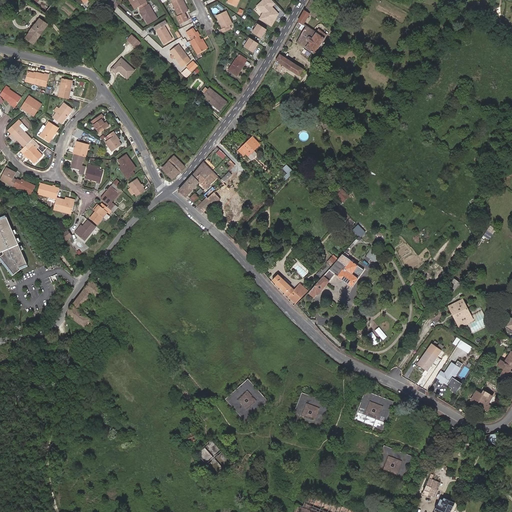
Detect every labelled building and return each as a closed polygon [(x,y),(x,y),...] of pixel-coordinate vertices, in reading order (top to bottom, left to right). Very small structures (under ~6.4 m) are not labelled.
[(128,0),(134,10),(138,7),(147,2),(145,0),(128,0)] [(189,11),(183,0),(170,0),(178,16),(176,17),(180,24),(188,20),(184,13),(189,11)] [(275,4),(270,0),(261,0),(255,6),(262,13),(258,19),(271,27),(278,14),(272,7),(275,4)] [(158,19),(149,4),(148,4),(147,2),(138,7),(140,9),(139,10),(141,12),(140,13),(143,18),(144,18),(145,20),(148,25),(158,19)] [(303,25),(310,14),(305,10),(298,22),(303,25)] [(233,24),(226,11),(216,16),(222,29),(219,30),(221,34),(231,29),(230,26),(233,24)] [(38,38),(43,31),(47,25),(40,20),(35,26),(30,32),(31,32),(26,38),(34,44),(38,37),(38,38)] [(173,40),(164,26),(167,24),(165,21),(154,27),(156,31),(157,30),(160,35),(159,36),(164,44),(173,40)] [(267,30),(258,24),(252,32),(261,38),(267,30)] [(314,54),(325,39),(324,38),(326,35),(322,32),(318,30),(316,33),(307,26),(298,42),(306,48),(314,54)] [(206,49),(201,40),(199,36),(200,36),(198,32),(196,33),(193,29),(186,33),(191,41),(190,42),(191,44),(197,54),(206,49)] [(140,43),(132,36),(128,40),(136,47),(140,43)] [(191,44),(190,42),(188,43),(185,38),(183,40),(187,47),(191,44)] [(259,44),(250,38),(244,46),(253,52),(259,44)] [(191,61),(179,45),(170,51),(182,68),(191,61)] [(237,76),(245,64),(244,64),(247,60),(240,55),(237,59),(236,59),(229,71),(237,76)] [(304,69),(280,55),(276,61),(299,76),(304,69)] [(134,71),(121,59),(111,70),(116,74),(118,71),(127,79),(134,71)] [(191,72),(197,66),(193,61),(187,67),(191,72)] [(45,87),(48,76),(36,73),(36,74),(33,73),(28,72),(26,82),(45,87)] [(69,99),(72,86),(70,85),(71,80),(62,78),(58,97),(69,99)] [(21,98),(9,89),(9,88),(6,86),(0,94),(0,95),(3,97),(2,98),(9,103),(9,104),(15,108),(21,98)] [(214,106),(215,106),(221,110),(227,102),(209,88),(204,94),(207,96),(206,97),(211,100),(209,102),(214,106)] [(31,115),(39,102),(29,96),(21,108),(31,115)] [(34,117),(42,104),(39,102),(31,115),(34,117)] [(62,124),(73,109),(64,102),(59,108),(56,113),(53,118),(62,124)] [(109,126),(107,123),(105,124),(101,119),(104,117),(102,115),(91,122),(99,133),(109,126)] [(24,132),(19,126),(22,123),(19,120),(8,130),(11,134),(17,140),(24,147),(29,142),(32,140),(24,132)] [(49,143),(59,128),(49,122),(46,126),(41,133),(39,136),(49,143)] [(27,129),(22,123),(19,126),(24,132),(27,129)] [(119,141),(114,135),(116,134),(113,131),(105,137),(107,140),(105,142),(112,151),(121,145),(119,141)] [(17,140),(11,134),(9,136),(15,142),(17,140)] [(172,144),(177,139),(174,136),(169,142),(172,144)] [(254,151),(260,145),(253,137),(238,150),(243,155),(245,153),(251,159),(257,154),(254,151)] [(39,146),(32,139),(32,140),(29,142),(36,149),(39,146)] [(86,157),(89,144),(77,141),(76,148),(75,148),(73,153),(75,154),(84,156),(86,157)] [(36,149),(29,142),(24,147),(21,150),(29,158),(34,164),(42,156),(36,149)] [(29,158),(21,150),(20,151),(28,159),(29,158)] [(226,156),(223,152),(220,150),(217,153),(223,159),(226,156)] [(86,166),(82,165),(84,156),(75,154),(71,168),(81,170),(80,174),(83,175),(86,166)] [(132,171),(136,168),(132,162),(131,163),(125,156),(118,161),(121,165),(119,167),(128,179),(135,174),(132,171)] [(180,172),(185,167),(174,156),(169,162),(162,169),(172,179),(179,172),(180,172)] [(218,177),(212,171),(203,162),(193,175),(199,182),(201,184),(206,189),(218,177)] [(101,183),(103,172),(99,171),(100,168),(88,164),(84,178),(101,183)] [(293,172),(287,165),(283,169),(285,171),(290,176),(293,172)] [(0,179),(13,187),(17,180),(13,178),(16,173),(6,168),(0,179)] [(224,182),(231,175),(228,171),(220,179),(224,182)] [(199,182),(193,175),(179,190),(186,196),(199,182)] [(30,197),(35,186),(23,180),(22,182),(20,181),(17,179),(17,180),(13,187),(25,192),(24,194),(30,197)] [(145,190),(137,179),(129,185),(131,188),(135,193),(137,196),(145,190)] [(59,189),(59,188),(40,183),(37,194),(56,199),(57,198),(59,189)] [(114,200),(120,193),(121,194),(123,192),(117,187),(114,183),(111,186),(100,199),(109,205),(107,207),(112,211),(116,206),(112,202),(114,200)] [(348,195),(340,187),(334,194),(342,202),(348,195)] [(211,207),(220,199),(214,192),(205,201),(204,200),(202,202),(197,206),(204,212),(210,206),(211,207)] [(193,202),(198,197),(195,194),(190,198),(193,202)] [(71,214),(74,203),(64,200),(57,198),(56,199),(53,209),(71,214)] [(237,220),(243,207),(234,202),(227,215),(237,220)] [(98,225),(108,212),(110,214),(112,211),(107,207),(102,203),(100,206),(96,211),(90,219),(98,225)] [(27,264),(7,217),(0,220),(0,235),(1,236),(0,236),(0,251),(1,252),(3,251),(4,254),(1,257),(14,274),(15,275),(21,270),(21,269),(20,267),(27,264)] [(85,241),(97,227),(88,220),(83,226),(77,234),(85,241)] [(77,234),(83,226),(81,225),(75,233),(77,234)] [(365,233),(358,225),(353,230),(359,236),(360,238),(365,233)] [(352,286),(364,270),(342,255),(308,293),(314,298),(316,295),(318,294),(322,290),(335,274),(352,286)] [(14,274),(1,257),(0,257),(0,259),(13,276),(14,274)] [(298,260),(292,267),(303,277),(309,271),(298,260)] [(320,278),(330,266),(326,263),(316,274),(320,278)] [(295,304),(308,290),(299,283),(294,290),(278,275),(272,280),(285,293),(285,294),(295,304)] [(452,293),(459,283),(453,279),(446,289),(452,293)] [(79,310),(93,293),(98,297),(103,291),(91,280),(69,309),(69,311),(69,315),(90,331),(96,323),(79,310)] [(470,318),(466,310),(468,310),(463,299),(448,306),(454,317),(455,316),(457,315),(460,323),(470,318)] [(460,327),(473,320),(468,310),(466,310),(470,318),(460,323),(457,315),(455,316),(460,327)] [(468,353),(472,347),(461,340),(457,346),(468,353)] [(430,367),(441,351),(431,344),(417,364),(426,370),(429,366),(430,367)] [(511,368),(511,351),(504,362),(501,360),(498,365),(504,369),(499,376),(509,382),(511,377),(511,371),(510,370),(511,368)] [(461,384),(453,379),(461,366),(460,365),(461,363),(457,361),(455,365),(451,363),(445,373),(441,370),(436,377),(440,380),(439,381),(442,383),(444,380),(449,383),(448,385),(453,387),(451,390),(455,392),(461,384)] [(267,401),(248,380),(227,399),(246,420),(267,401)] [(487,404),(492,396),(484,391),(482,394),(476,391),(471,400),(479,405),(480,404),(485,407),(487,404)] [(382,429),(392,402),(366,392),(356,419),(382,429)] [(319,431),(329,404),(302,393),(291,421),(319,431)] [(192,429),(190,425),(186,426),(188,432),(187,434),(190,442),(193,441),(194,442),(198,440),(195,432),(193,433),(191,429),(192,429)] [(497,446),(503,437),(499,435),(498,433),(491,434),(488,439),(497,446)] [(232,462),(213,441),(198,454),(217,475),(232,462)] [(401,483),(411,457),(384,446),(374,473),(401,483)] [(434,497),(440,483),(432,479),(434,475),(431,474),(422,494),(428,496),(429,495),(434,497)] [(357,511),(308,493),(303,506),(297,504),(293,511),(357,511)] [(450,511),(455,502),(441,496),(438,505),(437,505),(434,511),(435,511),(434,511),(450,511)]
